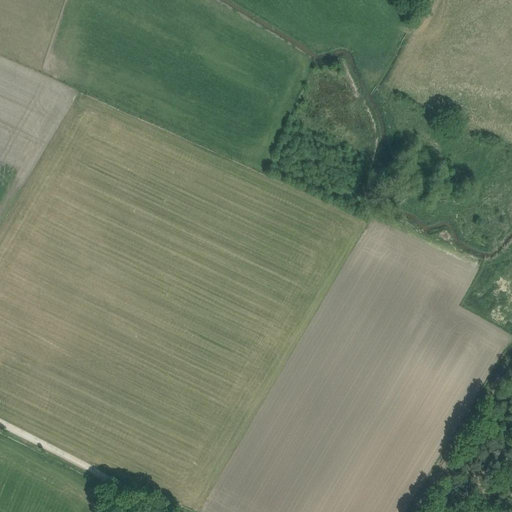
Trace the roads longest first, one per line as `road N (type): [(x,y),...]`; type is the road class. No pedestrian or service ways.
road 1 (track): [(424,511),(511,367)]
road 2 (track): [(0,424),(118,485)]
